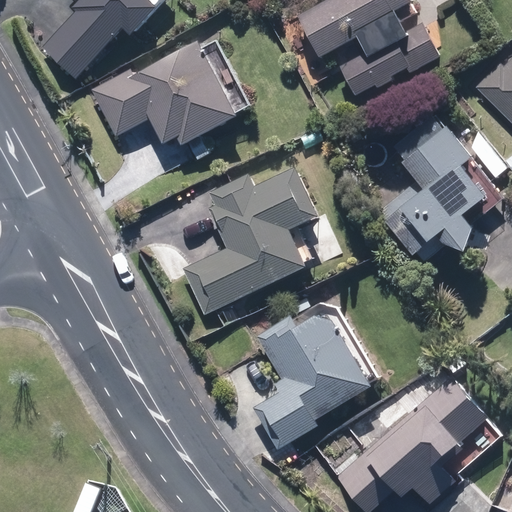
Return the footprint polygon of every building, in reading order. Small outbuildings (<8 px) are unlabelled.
[(44,45),(79,79),(127,29),(135,37),(170,0),(82,0),(74,9),(77,12),(44,45)] [(376,87),(378,89),(397,80),(395,78),(410,71),(411,74),(442,59),(425,22),(412,28),(404,10),(416,4),(414,0),(323,0),(297,12),(320,61),(359,42),(366,56),(342,68),(356,96),(376,87)] [(191,141),(199,161),(214,154),(205,135),(253,114),(219,36),(95,90),(116,138),(156,121),(166,144),(181,137),(184,144),(191,141)] [(511,52),(479,86),(511,119),(511,52)] [(489,219),(509,201),(474,160),(478,156),(439,112),(398,148),(408,161),(405,164),(428,189),(420,196),(412,186),(381,213),(418,254),(428,245),(405,219),(409,215),(432,241),(443,231),(463,253),(487,232),(471,214),(478,207),(489,219)] [(480,134),(469,143),(499,178),(509,169),(480,134)] [(295,229),(322,216),(299,166),(258,185),(252,172),(212,191),(218,203),(213,205),(232,247),(185,268),(206,313),(311,265),(295,229)] [(320,420),(384,382),(334,297),(262,338),(285,378),(277,383),(282,392),(256,406),(281,449),(322,425),(320,420)] [(419,492),(430,504),(451,485),(437,468),(495,418),(457,374),(335,478),(364,511),(368,511),(396,488),(408,502),(419,492)]
